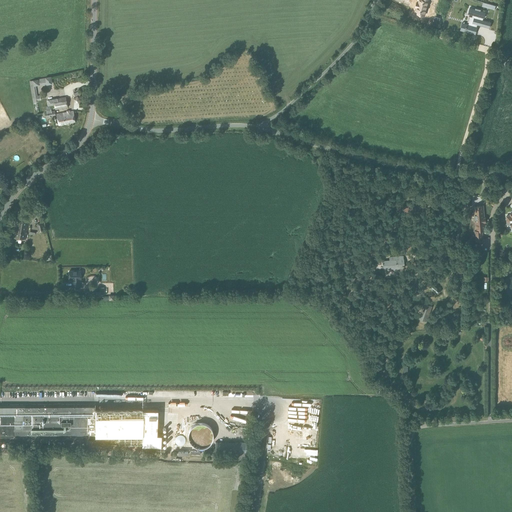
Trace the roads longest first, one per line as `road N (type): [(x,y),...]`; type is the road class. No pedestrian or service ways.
road 1 (unclassified): [(511,170),(413,169),(258,127)]
road 2 (unclassified): [(415,511),(410,442),(417,428),(511,420)]
road 3 (unclassified): [(258,127),(338,58),(375,0)]
road 4 (unknown): [(451,174),(500,8)]
road 5 (unclassified): [(258,127),(151,130),(91,116)]
road 6 (track): [(287,292),(327,192),(311,143)]
road 7 (unknown): [(0,438),(96,436),(123,422),(128,402)]
road 8 (secondary): [(0,227),(16,190),(71,147),(91,116)]
road 9 (unknown): [(0,400),(128,402)]
